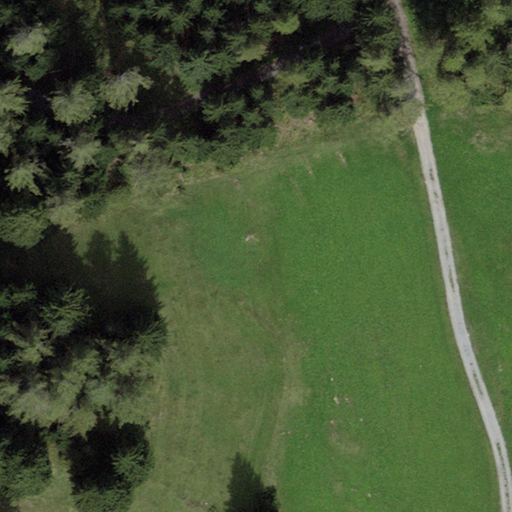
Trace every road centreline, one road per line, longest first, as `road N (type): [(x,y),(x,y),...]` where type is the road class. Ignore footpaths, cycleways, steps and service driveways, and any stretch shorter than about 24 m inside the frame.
road 1 (track): [(501,511),(391,0)]
road 2 (track): [(393,5),(176,105),(92,116),(0,80)]
